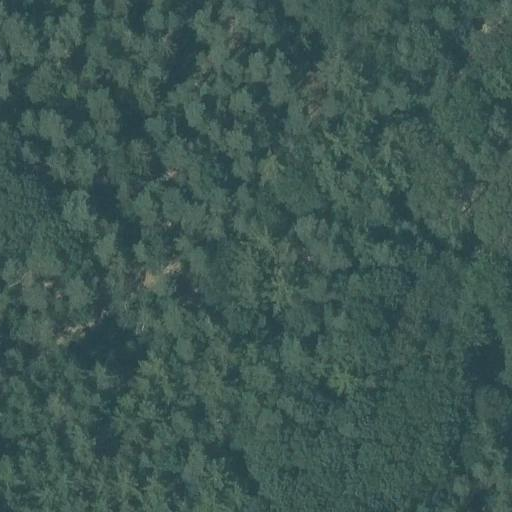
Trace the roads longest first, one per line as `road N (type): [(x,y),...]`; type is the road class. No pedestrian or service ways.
road 1 (track): [(482,214),(350,0)]
road 2 (track): [(511,468),(483,422),(464,326)]
